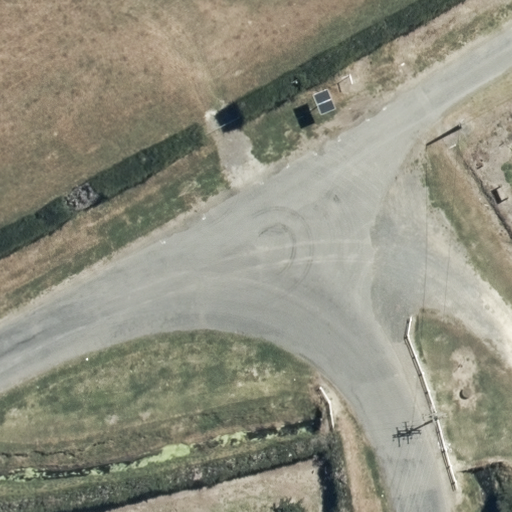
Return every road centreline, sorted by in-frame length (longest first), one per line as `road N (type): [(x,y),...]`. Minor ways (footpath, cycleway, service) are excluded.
road 1 (unclassified): [(368,511),(359,454),(287,291),(202,184)]
road 2 (unclassified): [(508,0),(202,184)]
road 3 (unclassified): [(202,184),(0,301)]
